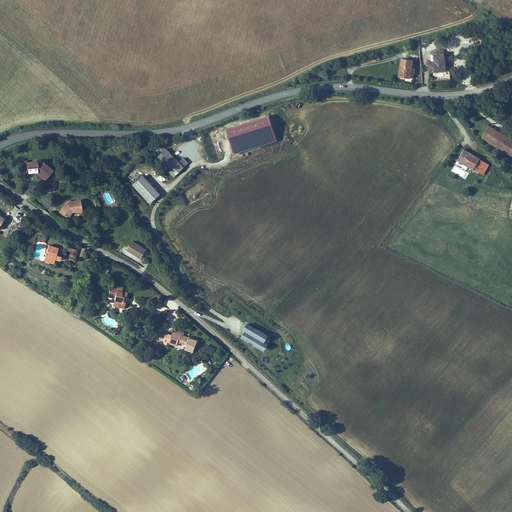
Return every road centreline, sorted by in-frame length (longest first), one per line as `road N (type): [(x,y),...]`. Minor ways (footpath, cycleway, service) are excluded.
road 1 (unclassified): [(409,511),(176,299),(0,183)]
road 2 (tertiary): [(511,79),(438,96),(318,87),(192,126),(38,133),(0,146)]
